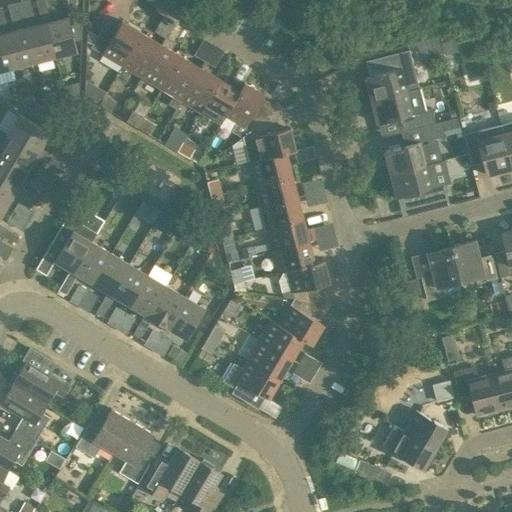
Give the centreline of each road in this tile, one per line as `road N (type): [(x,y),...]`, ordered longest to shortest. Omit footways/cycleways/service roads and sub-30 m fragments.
road 1 (residential): [(159,0),(307,87),(348,240)]
road 2 (residential): [(275,452),(238,422),(37,305),(9,307)]
road 3 (residential): [(348,240),(364,304),(275,452)]
road 4 (residential): [(9,307),(17,266),(98,127)]
road 5 (residential): [(511,199),(348,240)]
